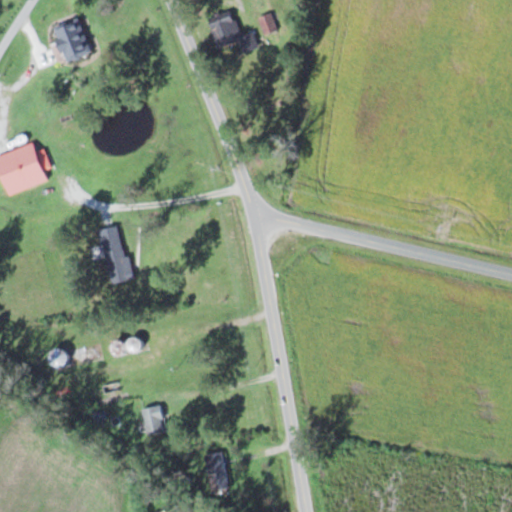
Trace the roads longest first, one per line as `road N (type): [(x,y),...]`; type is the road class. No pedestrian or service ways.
road 1 (residential): [(309,511),(259,219),(170,0)]
road 2 (residential): [(259,219),(511,273)]
